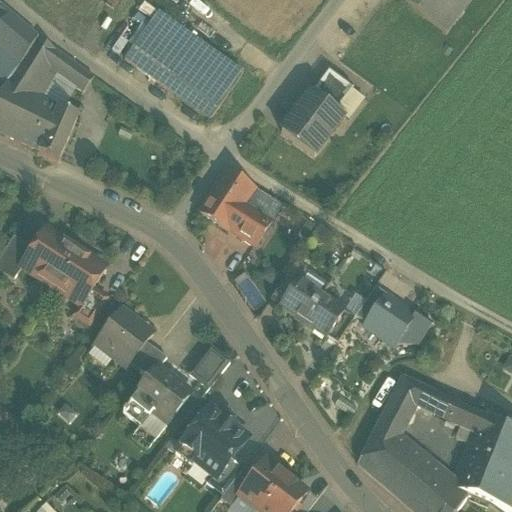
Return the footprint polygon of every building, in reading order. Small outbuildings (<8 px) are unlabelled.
[(471,0),(396,0),(445,36),(471,0)] [(35,39),(0,9),(0,81),(5,86),(35,39)] [(205,125),(239,76),(155,17),(120,65),(205,125)] [(90,79),(35,39),(5,86),(0,94),(0,136),(57,164),(76,120),(39,102),(55,76),(79,93),(90,79)] [(332,75),(313,100),(343,122),(348,126),(366,101),(332,75)] [(313,100),(311,98),(281,138),(313,162),(343,122),(313,100)] [(244,208),(255,193),(224,173),(196,216),(254,253),(272,225),(244,208)] [(21,272),(50,292),(75,252),(48,235),(42,236),(31,253),(19,272),(21,272)] [(19,272),(31,253),(13,241),(0,260),(0,277),(12,285),(21,272),(19,272)] [(80,311),(91,294),(104,276),(102,270),(75,252),(50,292),(79,311),(80,311)] [(279,312),(303,328),(321,301),(327,290),(305,276),(306,275),(295,268),(287,279),(296,286),(280,310),(279,312)] [(296,286),(287,279),(270,304),(280,310),(296,286)] [(374,292),(354,322),(364,328),(383,300),(384,298),(374,292)] [(80,311),(79,311),(72,321),(88,331),(107,303),(91,294),(80,311)] [(383,300),(364,328),(362,331),(394,353),(397,349),(418,350),(431,329),(415,318),(413,320),(402,312),(403,311),(395,305),(394,307),(383,300)] [(321,301),(303,328),(326,343),(327,342),(343,317),(344,316),(321,301)] [(152,339),(121,315),(94,349),(125,373),(129,369),(145,348),(152,339)] [(343,317),(327,342),(337,349),(353,324),(343,317)] [(155,355),(145,348),(129,369),(139,376),(155,355)] [(188,379),(208,395),(229,368),(209,352),(188,379)] [(166,363),(155,355),(139,376),(148,384),(157,373),(158,374),(166,363)] [(158,374),(157,373),(148,384),(122,417),(156,443),(190,399),(158,374)] [(356,468),(408,511),(458,511),(468,498),(499,511),(510,511),(511,509),(511,433),(401,381),(356,468)] [(221,423),(209,413),(174,457),(191,471),(195,466),(211,479),(216,482),(232,462),(246,443),(234,433),(236,431),(223,420),(221,423)] [(238,480),(244,472),(232,462),(216,482),(211,479),(205,487),(222,500),(238,480)] [(261,511),(286,480),(265,464),(247,487),(237,500),(238,501),(251,511),(261,511)] [(247,487),(238,480),(222,500),(219,504),(230,511),(238,501),(237,500),(247,487)] [(293,511),(306,496),(286,480),(261,511),(293,511)]
